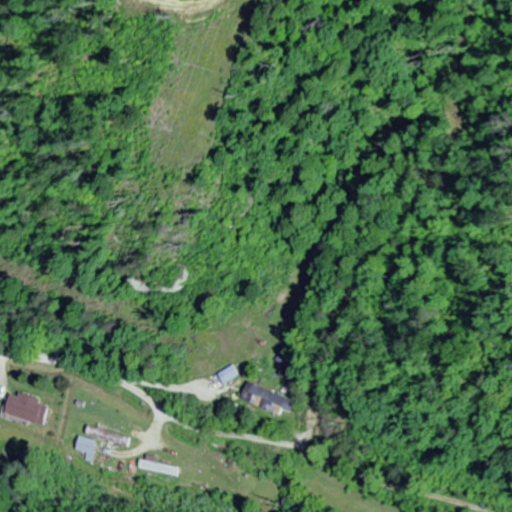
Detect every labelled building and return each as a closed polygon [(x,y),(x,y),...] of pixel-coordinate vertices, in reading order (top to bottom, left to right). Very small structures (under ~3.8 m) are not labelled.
[(239,376),(233,367),(219,376),(225,385),(239,376)] [(297,401),(248,383),(241,401),(282,417),(285,411),(292,414),(297,401)] [(7,394),(1,422),(41,432),(48,404),(7,394)] [(89,456),(95,443),(78,435),(72,449),(89,456)] [(135,471),(176,475),(177,466),(136,462),(135,471)]
